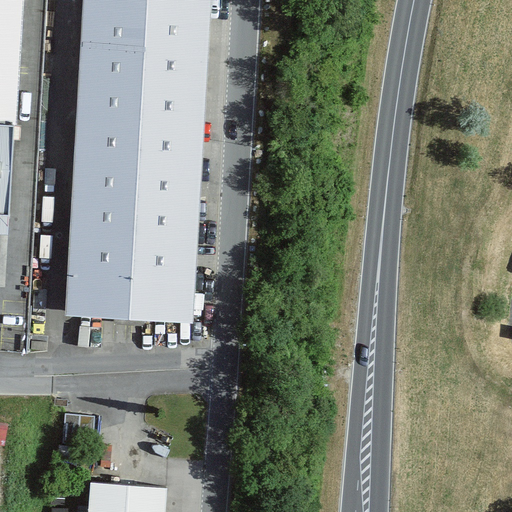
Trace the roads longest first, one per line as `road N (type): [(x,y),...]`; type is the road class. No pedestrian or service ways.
road 1 (secondary): [(362,511),(388,172),(414,0)]
road 2 (unclassified): [(213,511),(245,0)]
